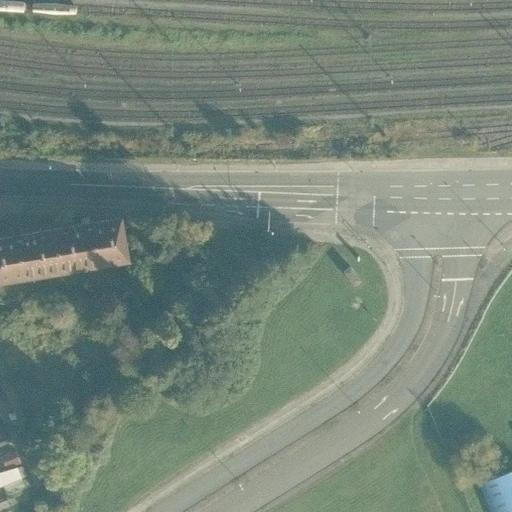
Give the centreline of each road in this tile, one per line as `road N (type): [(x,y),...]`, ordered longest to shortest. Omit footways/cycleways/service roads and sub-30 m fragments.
road 1 (residential): [(417,192),(410,314),(389,354),(360,385),(161,511)]
road 2 (residential): [(219,511),(363,422),(422,366),(455,278),(461,192)]
road 3 (secondary): [(0,181),(417,192)]
